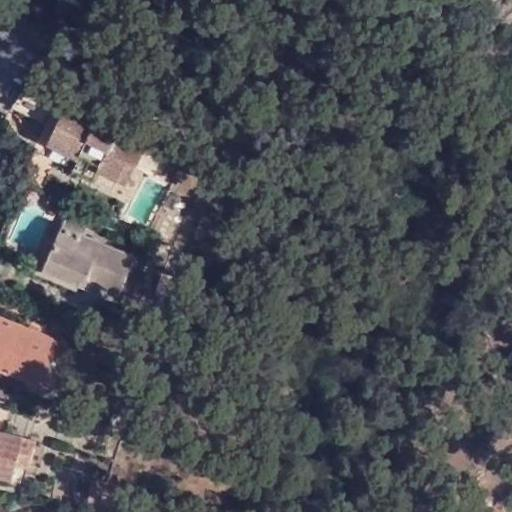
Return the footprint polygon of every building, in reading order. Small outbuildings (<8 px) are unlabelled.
[(61,99),(30,83),(22,93),(11,108),(47,124),(61,99)] [(97,121),(99,117),(70,102),(48,144),(79,161),(81,157),(100,167),(98,171),(119,181),(128,164),(136,168),(137,168),(148,148),(97,121)] [(120,128),(99,117),(97,121),(148,148),(151,143),(121,128),(120,128)] [(128,164),(119,181),(127,186),(136,168),(128,164)] [(14,179),(0,172),(0,208),(1,209),(14,179)] [(67,219),(74,205),(51,195),(48,202),(52,212),(67,219)] [(71,250),(78,233),(63,227),(56,244),(71,250)] [(136,257),(78,233),(71,250),(56,244),(45,270),(85,287),(88,280),(121,294),(136,257)] [(0,374),(36,389),(55,343),(0,321),(0,374)] [(0,483),(10,486),(14,468),(28,471),(34,444),(0,436),(0,483)]
